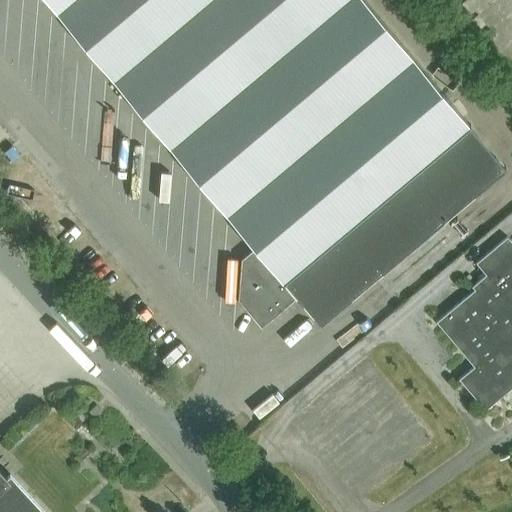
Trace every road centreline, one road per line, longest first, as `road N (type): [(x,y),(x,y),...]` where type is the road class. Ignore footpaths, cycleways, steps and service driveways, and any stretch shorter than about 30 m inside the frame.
road 1 (residential): [(231,511),(0,255)]
road 2 (unknown): [(354,511),(511,413)]
